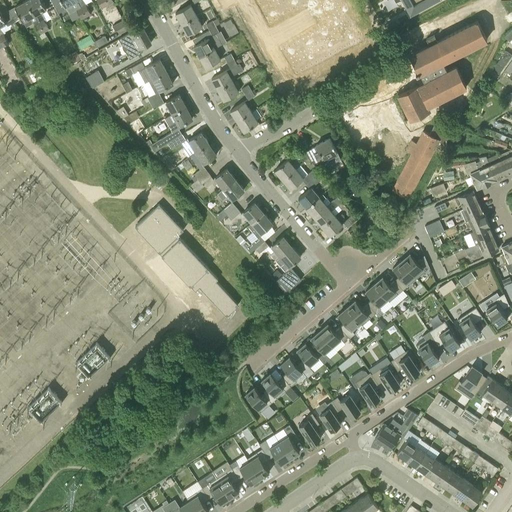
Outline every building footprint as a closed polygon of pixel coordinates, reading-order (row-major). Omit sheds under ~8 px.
[(39,34),(44,31),(40,24),(27,0),(26,0),(8,10),(14,21),(21,17),(26,26),(33,22),(39,34)] [(48,11),(55,8),(51,0),(27,0),(40,24),(44,31),(49,29),(45,22),(46,21),(41,12),(46,9),(48,11)] [(69,12),(76,9),(81,6),(77,0),(51,0),(55,8),(57,11),(66,7),(69,12)] [(83,0),(77,0),(81,6),(86,16),(91,14),(83,0)] [(97,0),(102,8),(109,5),(105,0),(97,0)] [(233,0),(211,0),(216,8),(233,0)] [(256,0),(269,22),(310,0),(318,0),(331,23),(283,49),(296,73),(361,38),(355,27),(352,29),(351,27),(360,22),(348,0),(256,0)] [(397,0),(386,0),(391,10),(400,5),(397,0)] [(403,0),(411,13),(434,0),(403,0)] [(176,12),(182,23),(197,15),(191,4),(176,12)] [(81,6),(76,9),(81,19),(86,16),(81,6)] [(0,38),(4,45),(9,43),(0,26),(6,23),(7,25),(14,21),(8,10),(2,14),(0,10),(0,38)] [(188,34),(203,26),(197,15),(182,23),(188,34)] [(233,25),(230,19),(224,22),(227,28),(233,25)] [(209,29),(216,26),(213,20),(206,24),(209,29)] [(420,84),(402,93),(397,95),(409,118),(413,116),(431,107),(429,103),(467,85),(457,65),(448,69),(444,60),(487,39),(477,20),(437,40),(434,34),(426,38),(429,44),(416,51),(411,54),(425,82),(420,84)] [(393,28),(390,22),(385,25),(387,30),(393,28)] [(216,26),(209,29),(212,35),(219,31),(216,26)] [(118,39),(129,59),(143,52),(141,48),(151,42),(143,28),(135,33),(134,30),(118,39)] [(97,47),(108,41),(105,35),(94,41),(97,47)] [(200,56),(215,47),(209,37),(194,45),(200,56)] [(206,67),(221,58),(215,47),(200,56),(206,67)] [(79,49),(69,55),(73,63),(83,57),(79,49)] [(502,67),(511,55),(506,50),(497,63),(502,67)] [(227,62),(234,58),(231,53),(224,56),(227,62)] [(218,89),(237,78),(233,80),(230,76),(243,69),(239,62),(237,64),(234,58),(227,62),(230,68),(212,78),(218,89)] [(149,81),(167,71),(160,59),(145,67),(142,62),(131,67),(134,73),(138,71),(145,83),(149,81)] [(133,73),(130,68),(125,70),(128,76),(133,73)] [(86,76),(89,81),(93,86),(104,79),(98,69),(86,76)] [(159,90),(173,83),(167,71),(149,81),(151,86),(155,92),(147,97),(141,100),(144,105),(150,101),(150,102),(161,96),(158,91),(159,90)] [(237,78),(218,89),(224,99),(242,89),(242,88),(237,78)] [(132,88),(128,81),(122,84),(127,91),(132,88)] [(242,89),(245,94),(251,90),(248,84),(242,88),(242,89)] [(251,90),(245,94),(248,99),(255,95),(251,90)] [(501,99),(505,103),(511,97),(511,93),(510,92),(501,99)] [(172,114),(186,106),(179,94),(165,102),(172,114)] [(279,114),(285,111),(277,95),(271,98),(279,114)] [(161,96),(150,102),(153,108),(164,102),(161,96)] [(237,120),(251,111),(245,101),(230,110),(237,120)] [(181,127),(180,125),(192,118),(186,106),(172,114),(175,120),(168,123),(172,131),(168,134),(161,138),(165,144),(172,140),(182,133),(179,128),(181,127)] [(251,111),(237,120),(244,131),(258,121),(251,111)] [(146,127),(140,117),(132,123),(138,132),(146,127)] [(495,127),(508,132),(510,126),(498,121),(495,127)] [(413,188),(432,153),(436,146),(442,149),(452,131),(436,122),(430,134),(423,130),(416,142),(411,139),(406,149),(411,152),(396,179),(397,179),(392,189),(408,198),(413,188)] [(201,132),(188,141),(190,144),(185,147),(190,155),(192,154),(196,151),(209,143),(201,132)] [(182,133),(172,140),(169,141),(168,142),(171,147),(172,147),(175,145),(181,142),(186,139),(182,133)] [(335,148),(336,147),(331,137),(316,145),(316,146),(312,148),(304,152),(308,157),(314,164),(323,159),(326,165),(340,158),(335,148)] [(204,163),(207,161),(216,154),(209,143),(196,151),(192,154),(201,168),(194,173),(198,178),(207,171),(202,164),(203,163),(204,163)] [(507,173),(511,171),(511,153),(510,150),(499,155),(501,159),(507,173)] [(304,161),(308,157),(304,152),(303,151),(297,154),(304,161)] [(496,178),(507,173),(501,159),(499,155),(498,155),(498,153),(487,158),(489,164),(496,180),(497,179),(496,178)] [(170,168),(173,166),(174,165),(165,155),(164,156),(161,159),(170,168)] [(487,184),(496,180),(489,164),(487,158),(486,158),(485,156),(478,157),(480,160),(476,162),(479,169),(480,168),(487,184)] [(275,169),(283,179),(296,168),(288,159),(275,169)] [(477,188),(487,184),(480,168),(479,169),(476,162),(475,162),(475,161),(464,163),(464,161),(458,161),(459,167),(463,166),(466,173),(470,172),(477,188)] [(223,188),(235,178),(227,168),(214,178),(223,188)] [(291,188),(302,179),(303,177),(296,168),(283,179),(291,188)] [(302,179),(306,184),(317,175),(312,169),(303,177),(302,179)] [(207,171),(198,178),(191,183),(196,191),(204,185),(202,183),(212,176),(207,171)] [(359,174),(353,178),(357,185),(364,182),(363,182),(359,174)] [(298,198),(306,207),(320,196),(312,187),(321,179),(317,175),(306,184),(310,188),(298,198)] [(160,190),(168,181),(165,177),(156,186),(160,190)] [(223,199),(228,195),(231,199),(244,189),(235,178),(223,188),(218,193),(223,199)] [(445,182),(447,188),(453,186),(451,180),(445,182)] [(443,182),(430,187),(433,195),(446,190),(443,182)] [(334,200),(338,197),(331,189),(327,192),(334,200)] [(462,209),(478,201),(473,189),(462,194),(457,196),(458,197),(455,198),(458,205),(460,204),(462,209)] [(306,207),(314,216),(327,205),(320,196),(306,207)] [(338,197),(334,200),(340,207),(344,204),(338,197)] [(227,214),(236,206),(232,201),(223,209),(227,214)] [(447,207),(445,202),(445,201),(434,206),(437,212),(447,207)] [(469,219),(484,213),(484,212),(483,212),(478,201),(462,209),(463,209),(460,210),(465,221),(469,219)] [(251,222),(264,212),(255,202),(243,212),(251,222)] [(238,303),(216,279),(218,278),(208,268),(177,235),(183,229),(159,203),(135,225),(190,284),(195,289),(199,285),(227,314),(238,303)] [(314,216),(322,226),(335,215),(327,205),(314,216)] [(236,206),(227,214),(231,219),(241,211),(236,206)] [(261,235),(262,234),(261,232),(272,223),(264,212),(251,222),(248,225),(258,237),(247,246),(252,251),(253,250),(255,248),(265,240),(261,235)] [(474,231),(489,224),(484,213),(469,219),(465,221),(468,227),(470,226),(472,230),(474,230),(474,231)] [(353,214),(343,222),(347,227),(357,219),(353,214)] [(335,215),(322,226),(330,235),(343,224),(335,215)] [(439,219),(425,225),(430,236),(444,230),(439,219)] [(478,243),(493,236),(489,225),(489,224),(474,231),(474,230),(472,230),(473,232),(464,235),(468,242),(476,238),(478,243)] [(447,236),(457,231),(454,225),(445,230),(447,236)] [(270,253),(275,260),(292,246),(283,235),(271,246),(274,250),(270,253)] [(480,248),(478,249),(481,256),(499,248),(493,236),(478,243),(480,248)] [(265,240),(255,248),(259,253),(269,245),(265,240)] [(511,241),(502,246),(508,261),(511,260),(511,241)] [(291,267),(290,266),(301,256),(292,246),(275,260),(286,271),(279,277),(284,281),(290,289),(299,281),(289,269),(291,267)] [(465,248),(454,253),(457,259),(467,254),(465,248)] [(401,260),(414,275),(423,268),(425,270),(429,267),(424,255),(417,261),(410,252),(401,260)] [(406,282),(414,275),(401,260),(392,267),(400,276),(395,280),(403,289),(408,285),(406,282)] [(403,289),(395,280),(390,284),(383,276),(374,283),(387,299),(395,291),(397,294),(403,289)] [(458,279),(462,284),(467,281),(463,276),(458,279)] [(502,280),(504,284),(504,285),(511,281),(509,276),(502,280)] [(378,306),(387,299),(374,283),(365,291),(372,299),(368,304),(375,313),(381,308),(378,306)] [(484,305),(497,325),(507,318),(507,317),(506,317),(501,309),(509,304),(508,302),(503,292),(484,305)] [(375,313),(368,304),(363,308),(355,299),(347,307),(360,322),(368,315),(370,317),(375,313)] [(457,318),(471,338),(481,331),(480,330),(480,331),(474,322),(483,317),(475,306),(457,318)] [(360,322),(347,307),(338,314),(345,323),(340,327),(346,334),(348,336),(349,338),(354,333),(353,332),(351,329),(360,322)] [(428,331),(438,345),(444,341),(450,350),(460,343),(448,327),(447,324),(444,320),(428,331)] [(346,334),(340,327),(335,331),(328,323),(319,330),(332,345),(341,338),(343,341),(348,336),(346,334)] [(324,353),(332,345),(319,330),(310,338),(318,346),(313,350),(319,357),(321,360),(326,355),(324,353)] [(426,338),(416,345),(420,350),(422,353),(429,364),(439,357),(438,357),(433,349),(438,345),(428,331),(423,334),(426,338)] [(78,361),(91,375),(112,356),(98,341),(78,361)] [(319,357),(313,350),(306,342),(297,349),(304,358),(296,364),(302,371),(304,374),(311,368),(309,366),(319,357)] [(357,351),(361,356),(366,352),(363,348),(357,351)] [(410,377),(420,371),(406,350),(391,360),(398,370),(403,367),(410,377)] [(350,355),(353,360),(359,356),(355,351),(350,355)] [(302,371),(296,364),(289,356),(281,363),(288,372),(282,376),(291,386),(296,381),(294,378),(302,371)] [(470,388),(468,391),(474,395),(481,385),(476,381),(481,373),(482,373),(482,372),(472,365),(461,382),(470,388)] [(371,374),(378,383),(383,380),(390,391),(400,384),(388,367),(379,374),(376,370),(371,374)] [(291,386),(282,376),(277,380),(270,372),(261,380),(268,388),(274,395),(283,388),(285,390),(291,386)] [(378,383),(371,374),(370,372),(355,382),(370,404),(380,398),(373,387),(378,383)] [(478,390),(492,400),(502,385),(493,379),(492,379),(487,376),(481,385),(478,390)] [(492,400),(502,406),(511,392),(502,385),(492,400)] [(29,406),(43,420),(63,400),(50,386),(29,406)] [(274,395),(268,388),(261,394),(254,386),(245,394),(258,409),(268,400),(270,403),(277,397),(274,395)] [(502,406),(511,413),(511,411),(511,392),(502,406)] [(332,400),(339,410),(344,407),(351,417),(361,411),(349,394),(340,400),(337,397),(332,400)] [(339,410),(332,400),(327,404),(329,408),(320,414),(331,431),(341,424),(334,414),(339,410)] [(401,440),(418,415),(408,408),(403,415),(406,417),(402,424),(393,418),(388,425),(385,423),(375,438),(390,449),(397,438),(401,440)] [(311,444),(321,438),(314,427),(319,423),(312,413),(307,417),(308,419),(299,426),(311,444)] [(424,427),(427,430),(432,422),(429,420),(424,427)] [(494,420),(491,425),(502,429),(504,424),(494,420)] [(427,430),(430,432),(436,424),(432,422),(427,430)] [(278,439),(290,458),(300,451),(299,450),(293,441),(298,438),(291,427),(285,431),(287,433),(278,439)] [(490,437),(493,439),(498,431),(495,429),(490,437)] [(498,431),(493,439),(496,441),(501,433),(498,431)] [(443,440),(446,442),(451,435),(448,433),(443,440)] [(446,442),(449,444),(454,437),(451,435),(446,442)] [(396,453),(406,460),(416,445),(407,438),(396,453)] [(261,447),(268,458),(274,454),(279,462),(279,463),(280,464),(290,458),(278,439),(269,445),(267,443),(261,447)] [(406,460),(416,466),(426,452),(416,445),(406,460)] [(462,453),(465,455),(470,448),(467,446),(462,453)] [(248,459),(260,477),(270,471),(269,469),(268,470),(263,461),(268,458),(261,447),(255,451),(257,453),(248,459)] [(470,448),(465,455),(468,458),(473,450),(470,448)] [(416,466),(425,473),(435,458),(426,452),(416,466)] [(425,473),(434,479),(444,465),(435,458),(425,473)] [(231,467),(238,477),(244,474),(249,482),(250,484),(260,477),(248,459),(238,465),(237,463),(231,467)] [(480,466),(483,468),(488,461),(485,459),(480,466)] [(488,461),(483,468),(486,470),(492,463),(488,461)] [(434,479),(444,486),(454,471),(444,465),(434,479)] [(217,478),(230,497),(239,491),(238,489),(233,481),(238,477),(231,467),(225,471),(226,472),(217,478)] [(444,486),(453,492),(463,477),(454,471),(444,486)] [(357,477),(354,479),(359,486),(362,484),(357,477)] [(453,492),(462,499),(473,484),(463,477),(453,492)] [(201,486),(208,497),(213,493),(219,502),(220,504),(230,497),(217,478),(208,484),(207,482),(201,486)] [(473,484),(462,499),(472,505),(482,491),(473,484)] [(187,498),(196,511),(206,511),(209,510),(208,509),(203,500),(208,497),(201,486),(195,490),(196,492),(187,498)] [(338,490),(343,498),(346,496),(341,488),(338,490)] [(340,500),(343,498),(338,490),(335,492),(340,500)] [(358,499),(367,511),(370,511),(378,507),(368,492),(358,499)] [(171,506),(174,511),(196,511),(187,498),(178,504),(177,502),(171,506)] [(353,511),(367,511),(358,499),(349,506),(353,511)] [(319,503),(324,511),(327,509),(322,501),(319,503)] [(320,511),(322,511),(324,511),(319,503),(316,505),(320,511)]
